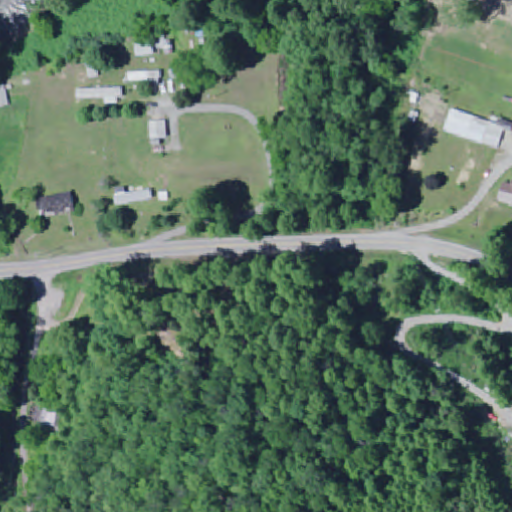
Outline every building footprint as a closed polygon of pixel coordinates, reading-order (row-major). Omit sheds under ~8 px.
[(141,47),(141,56),(158,56),(158,47),(141,47)] [(133,82),(166,82),(166,74),(133,74),(133,82)] [(128,90),(82,90),(82,100),(128,100),(128,90)] [(457,111),(450,134),(503,150),(510,128),(457,111)] [(170,140),(170,122),(155,123),(155,140),(170,140)] [(511,207),(511,184),(506,183),(499,203),(511,207)] [(118,197),(119,206),(153,201),(152,192),(118,197)] [(44,199),(43,217),(58,217),(59,199),(44,199)]
